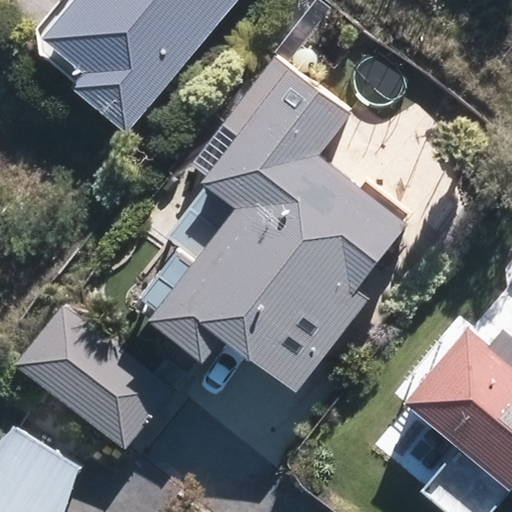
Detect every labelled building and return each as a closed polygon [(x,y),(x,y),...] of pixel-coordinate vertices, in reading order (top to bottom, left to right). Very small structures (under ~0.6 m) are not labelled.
[(106,0),(64,53),(155,126),(256,0),(106,0)] [(367,110),(324,78),(249,179),(284,204),(199,320),(237,348),(253,326),(325,379),(388,294),(380,288),(429,222),(335,153),(367,110)] [(511,319),(496,306),(432,384),(485,428),(449,472),(498,511),(504,511),(511,503),(511,319)] [(166,388),(68,313),(24,369),(122,445),(166,388)] [(78,511),(89,480),(18,435),(0,451),(0,511),(78,511)]
